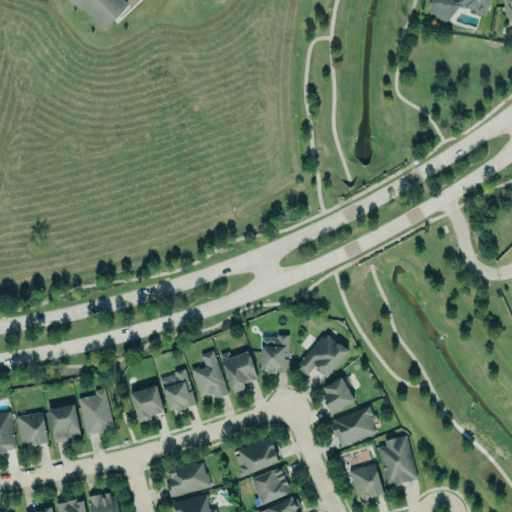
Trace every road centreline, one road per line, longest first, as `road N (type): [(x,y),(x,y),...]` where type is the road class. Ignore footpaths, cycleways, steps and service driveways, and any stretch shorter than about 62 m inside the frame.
road 1 (secondary): [(511,114),(309,238),(188,283),(0,328)]
road 2 (secondary): [(0,357),(197,315),(324,266),(511,150)]
road 3 (residential): [(286,410),(129,459),(0,483)]
